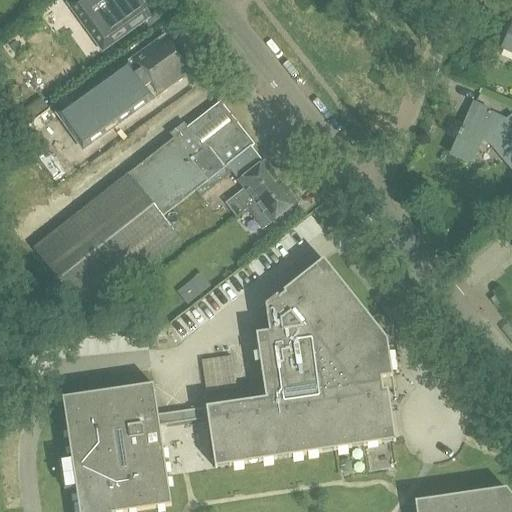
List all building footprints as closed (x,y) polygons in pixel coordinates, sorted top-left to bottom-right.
[(73,0),(68,4),(103,52),(151,17),(138,0),(73,0)] [(511,28),(503,49),(511,52),(511,28)] [(115,127),(190,73),(182,62),(186,59),(177,46),(173,49),(164,37),(89,91),(56,115),(82,152),(115,127)] [(85,79),(73,63),(24,98),(36,114),(85,79)] [(33,249),(85,314),(180,240),(163,217),(181,203),(196,191),(200,197),(232,173),(240,182),(264,163),(251,148),(254,146),(220,103),(188,128),(184,123),(170,135),(173,139),(33,249)] [(505,157),(511,164),(511,118),(507,122),(506,120),(493,115),(493,113),(475,105),(454,154),(472,162),(483,136),(493,142),(492,144),(502,157),(505,157)] [(53,161),(59,170),(74,160),(68,151),(53,161)] [(269,165),(264,163),(240,182),(245,189),(226,205),(236,217),(247,209),(279,183),(273,175),(273,170),(269,165)] [(279,183),(247,209),(263,230),(296,204),(294,202),(294,197),(290,191),(285,191),(279,183)] [(158,416),(160,427),(191,422),(207,420),(215,469),(217,469),(216,460),(228,458),(230,467),(248,465),(246,455),(258,453),(259,463),(277,460),(276,451),(287,449),(289,458),(322,453),(321,444),(332,442),(334,451),(336,451),(352,449),(351,439),(362,438),(363,447),(382,444),(380,435),(392,433),(394,443),(396,442),(396,438),(388,391),(383,392),(382,380),(393,378),(388,348),(378,349),(371,339),(378,333),(361,312),(369,306),(357,292),(349,297),(342,288),(350,283),(338,268),(331,274),(323,264),(330,259),(329,257),(283,293),(288,298),(282,303),(278,297),(265,307),(269,333),(256,335),(266,400),(189,411),(158,416)] [(177,293),(187,306),(212,287),(201,274),(177,293)] [(207,319),(224,300),(210,289),(194,308),(207,319)] [(236,389),(232,357),(202,361),(206,393),(236,389)] [(158,416),(153,386),(62,399),(79,511),(138,511),(172,507),(167,476),(160,427),(158,416)] [(511,511),(511,496),(506,490),(415,503),(416,511),(511,511)]
